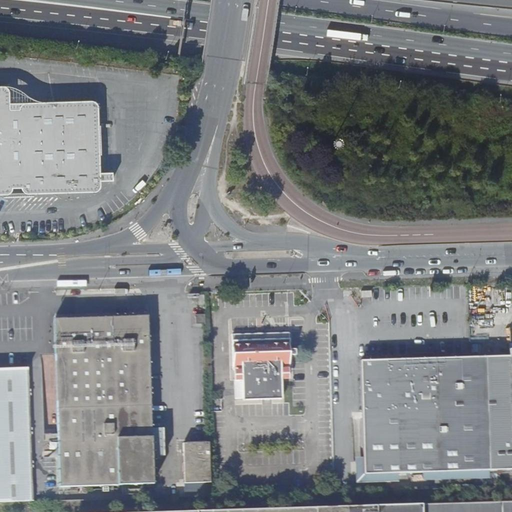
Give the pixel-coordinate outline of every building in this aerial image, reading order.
[(0,191),(3,192),(5,189),(5,186),(17,185),(17,188),(21,191),(91,188),(94,184),(94,179),(110,178),(110,169),(93,170),(89,100),(85,97),(16,101),(12,105),(13,115),(2,115),(2,98),(0,94),(0,191)] [(55,487),(149,485),(148,438),(146,316),(52,319),(55,487)] [(244,378),(245,398),(245,399),(283,399),(282,378),(282,369),(282,365),(292,365),(291,333),(234,334),(235,365),(244,365),(244,378)] [(511,357),(508,358),(477,359),(360,362),(361,473),(511,469),(511,357)] [(0,369),(0,501),(34,500),(28,368),(0,369)] [(282,369),(282,378),(290,378),(290,369),(282,369)] [(237,398),(245,398),(244,378),(236,379),(237,398)] [(185,481),(212,480),(211,441),(184,442),(185,481)] [(511,511),(511,501),(378,506),(378,511),(511,511)]
